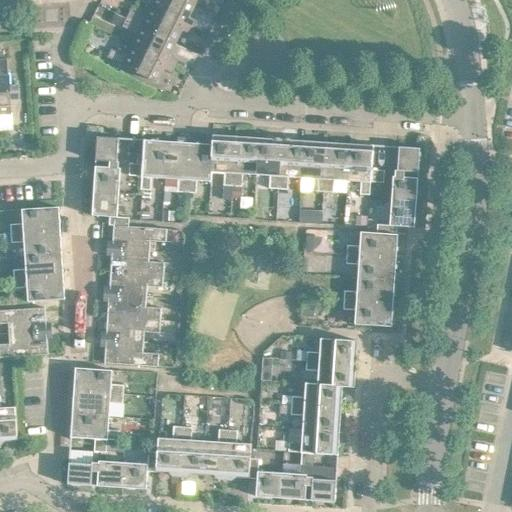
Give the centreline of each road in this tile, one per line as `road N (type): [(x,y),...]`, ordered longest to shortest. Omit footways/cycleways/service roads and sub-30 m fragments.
road 1 (residential): [(195,113),(472,125)]
road 2 (tertiary): [(445,385),(470,234),(472,125)]
road 3 (residential): [(445,385),(380,379),(373,511)]
road 4 (residential): [(0,176),(54,174),(72,161),(76,106)]
road 5 (tertiary): [(472,125),(466,35),(455,0)]
road 6 (tertiary): [(432,511),(445,385)]
road 7 (residential): [(195,113),(245,0)]
